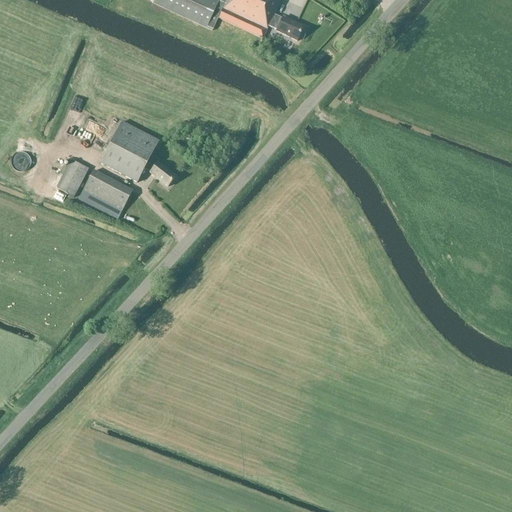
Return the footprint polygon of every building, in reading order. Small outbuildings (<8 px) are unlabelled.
[(218,20),(263,40),(269,28),(276,31),(275,33),(297,43),(304,27),(283,17),(282,19),(274,16),(281,0),(226,0),(225,2),(220,0),(154,0),(152,5),(213,32),(218,20)] [(68,105),(54,143),(65,147),(67,141),(73,144),(83,116),(79,115),(81,110),(68,105)] [(87,119),(83,131),(95,135),(99,124),(87,119)] [(151,175),(167,188),(175,178),(157,164),(158,162),(151,157),(159,142),(122,123),(100,165),(137,184),(145,169),(151,174),(151,175)] [(1,146),(0,152),(0,157),(5,158),(5,154),(11,155),(12,147),(1,146)] [(19,150),(9,160),(18,168),(27,158),(19,150)] [(40,160),(25,185),(35,191),(37,188),(42,191),(46,185),(41,182),(50,166),(40,160)] [(56,189),(74,199),(89,171),(71,161),(56,189)] [(0,180),(5,182),(9,170),(3,168),(4,163),(0,162),(0,180)] [(50,173),(58,176),(60,165),(53,163),(50,173)] [(83,192),(122,212),(133,193),(94,172),(83,192)] [(8,181),(21,185),(23,177),(10,173),(8,181)] [(50,197),(57,201),(61,193),(54,190),(50,197)]
